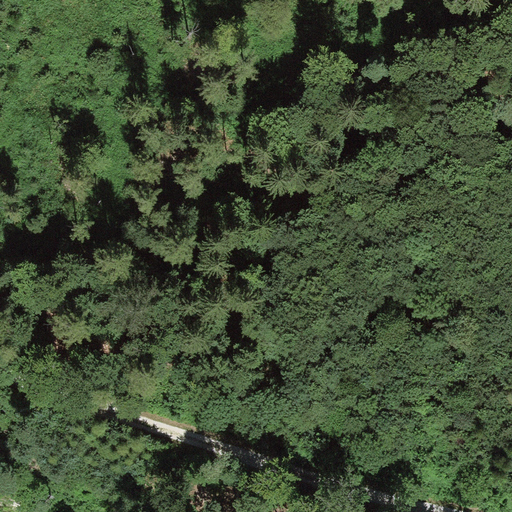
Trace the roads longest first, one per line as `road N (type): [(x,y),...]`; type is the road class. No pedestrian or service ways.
road 1 (track): [(321,0),(404,249),(433,511)]
road 2 (track): [(0,374),(75,409),(430,511)]
